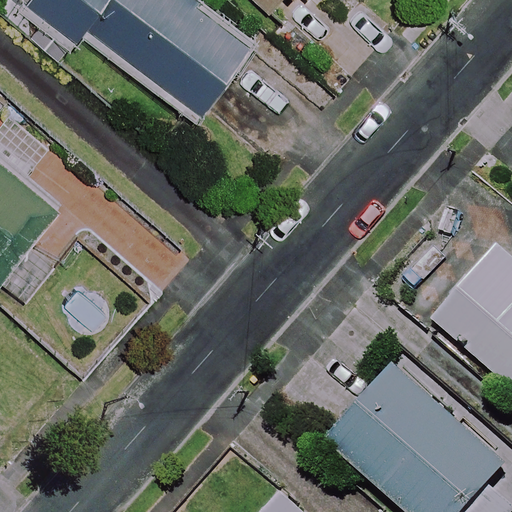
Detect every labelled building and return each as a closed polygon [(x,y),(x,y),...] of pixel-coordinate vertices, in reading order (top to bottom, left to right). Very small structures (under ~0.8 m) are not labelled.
[(27,0),(25,3),(77,40),(86,28),(202,110),(249,45),(186,0),(27,0)] [(0,282),(60,209),(0,159),(0,282)] [(511,258),(499,246),(435,319),(511,387),(511,258)] [(508,464),(398,364),(329,439),(409,511),(511,511),(511,503),(490,484),(508,464)] [(302,511),(282,494),(265,511),(302,511)]
